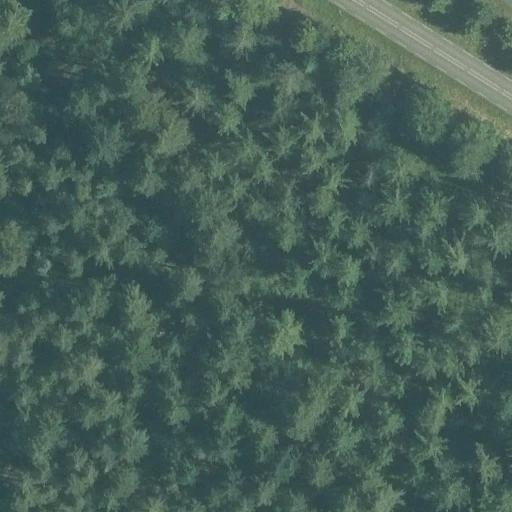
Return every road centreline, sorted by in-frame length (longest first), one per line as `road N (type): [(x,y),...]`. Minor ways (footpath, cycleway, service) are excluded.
road 1 (track): [(410,511),(111,0)]
road 2 (primary): [(511,98),(355,0)]
